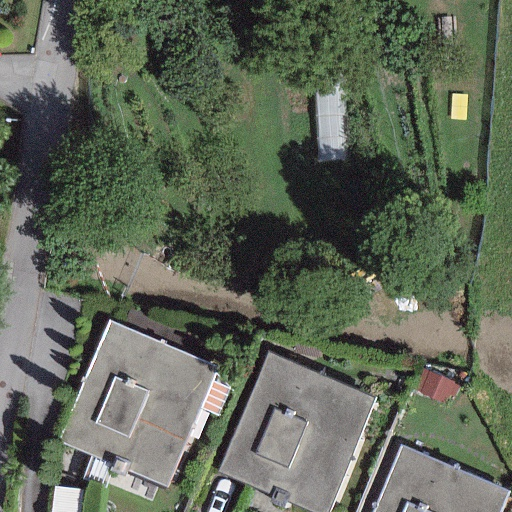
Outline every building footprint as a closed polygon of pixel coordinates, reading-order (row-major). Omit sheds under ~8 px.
[(217,368),(108,321),(57,442),(165,489),(217,368)] [(328,511),(373,399),(267,353),(218,472),(309,511),(328,511)] [(452,384),(421,370),(412,391),(443,405),(452,384)] [(500,511),(508,493),(400,446),(372,511),(500,511)] [(82,511),(84,491),(54,488),(51,511),(82,511)]
